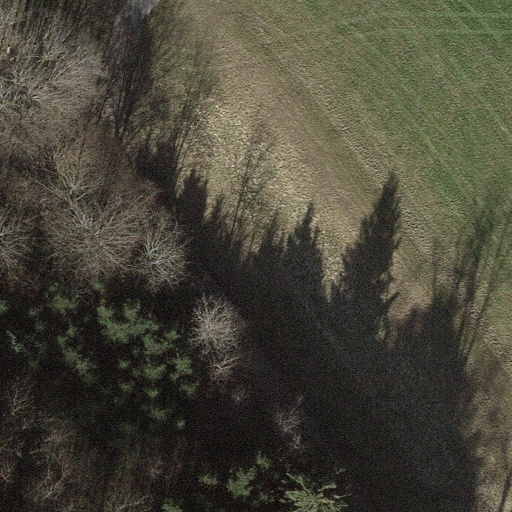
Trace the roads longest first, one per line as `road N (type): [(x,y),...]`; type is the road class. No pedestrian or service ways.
road 1 (track): [(118,57),(114,138),(359,511)]
road 2 (track): [(118,57),(0,190)]
